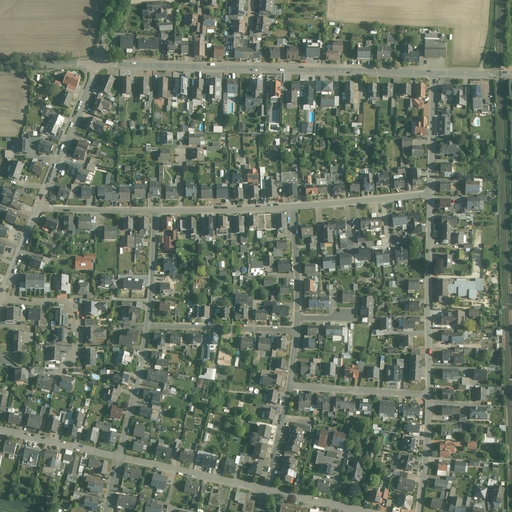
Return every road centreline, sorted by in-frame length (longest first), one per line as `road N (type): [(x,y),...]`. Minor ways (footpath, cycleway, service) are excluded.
road 1 (residential): [(97,64),(433,73)]
road 2 (residential): [(430,222),(429,395)]
road 3 (residential): [(38,208),(97,64)]
road 4 (residential): [(267,489),(119,457)]
road 5 (residential): [(148,325),(296,330)]
road 6 (residential): [(59,373),(75,349),(71,305),(0,300)]
road 7 (residential): [(289,385),(429,395)]
road 8 (residential): [(430,193),(292,205)]
road 9 (residential): [(148,325),(119,457)]
road 10 (residential): [(119,457),(0,430)]
road 11 (residential): [(430,193),(433,73)]
